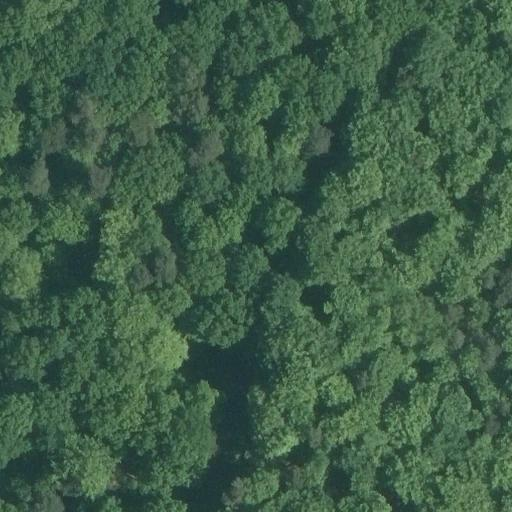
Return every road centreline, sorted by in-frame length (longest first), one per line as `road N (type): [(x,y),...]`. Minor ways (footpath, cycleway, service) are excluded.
road 1 (track): [(403,0),(199,511)]
road 2 (track): [(281,0),(511,94)]
